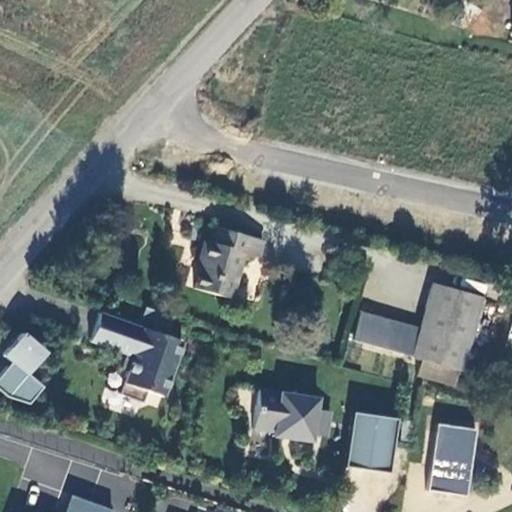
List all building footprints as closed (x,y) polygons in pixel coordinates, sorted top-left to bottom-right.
[(456,22),(470,33),(479,22),(467,11),(456,22)] [(184,306),(226,315),(236,268),(252,272),(255,254),(204,244),(201,261),(194,260),(184,306)] [(353,342),(347,369),(420,385),(458,393),(461,394),(477,318),(427,309),(416,356),(353,342)] [(176,353),(94,324),(85,350),(128,365),(113,406),(136,414),(140,401),(157,407),(176,353)] [(0,403),(20,419),(39,396),(24,383),(41,362),(16,342),(0,362),(0,365),(7,372),(0,381),(0,403)] [(454,412),(458,393),(420,385),(416,403),(454,412)] [(286,449),(308,452),(309,444),(313,420),(315,408),(255,400),(249,439),(270,442),(287,444),(286,449)] [(309,444),(324,447),(328,422),(313,420),(309,444)] [(340,476),(385,483),(393,429),(348,422),(340,476)] [(432,434),(423,501),(462,507),(472,439),(432,434)]
